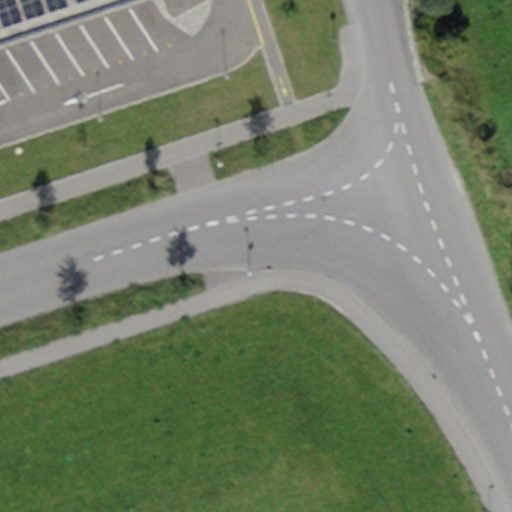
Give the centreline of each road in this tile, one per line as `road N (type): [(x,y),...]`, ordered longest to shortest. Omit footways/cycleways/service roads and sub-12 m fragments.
road 1 (residential): [(0,290),(90,257),(421,194)]
road 2 (residential): [(511,417),(421,194)]
road 3 (residential): [(421,194),(369,0)]
